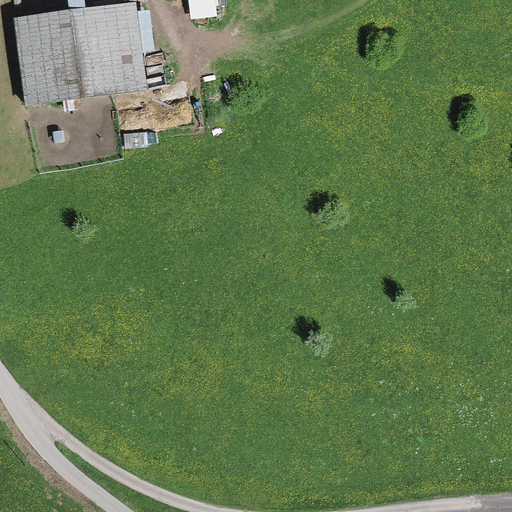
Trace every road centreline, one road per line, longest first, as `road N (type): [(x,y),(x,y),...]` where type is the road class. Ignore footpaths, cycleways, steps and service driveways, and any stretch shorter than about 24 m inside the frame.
road 1 (track): [(219,511),(159,498),(7,396)]
road 2 (residential): [(0,383),(48,454),(117,511)]
road 3 (track): [(511,504),(392,511)]
